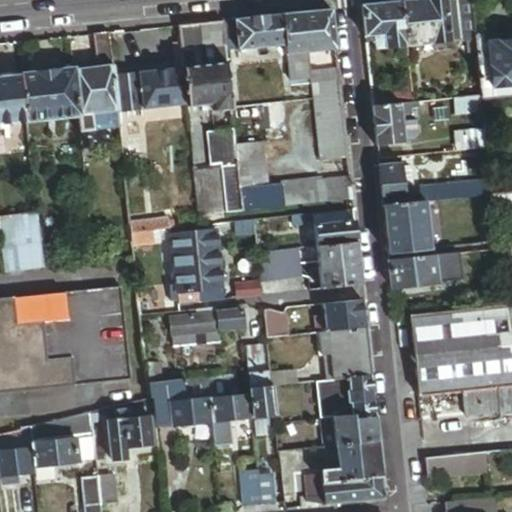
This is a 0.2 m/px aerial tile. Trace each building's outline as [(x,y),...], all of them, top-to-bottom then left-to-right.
[(432,0),(401,3),(406,48),(449,43),(444,0),(432,0)] [(444,0),(449,43),(467,42),(475,41),(475,37),(470,0),(444,0)] [(386,50),(406,48),(401,3),(361,8),(364,38),(370,37),(384,35),(386,50)] [(281,16),(284,46),(285,56),(307,53),(335,50),(331,10),(281,16)] [(237,50),(284,46),(281,16),(233,21),(237,50)] [(211,48),(223,47),(221,22),(177,26),(180,52),(192,50),(199,50),(204,49),(211,48)] [(102,68),(111,67),(108,34),(92,36),(93,59),(102,68)] [(386,50),(384,35),(370,37),(372,51),(386,50)] [(476,51),(476,46),(475,41),(467,42),(468,52),(476,51)] [(511,41),(494,44),(499,89),(509,88),(511,87),(511,41)] [(476,46),(476,51),(480,91),(481,90),(499,89),(494,44),(481,45),(476,46)] [(225,65),(223,47),(211,48),(213,67),(225,65)] [(213,67),(211,48),(204,49),(207,67),(213,67)] [(192,50),(180,52),(182,70),(194,69),(195,69),(192,50)] [(201,68),(199,50),(192,50),(195,69),(201,68)] [(307,53),(285,56),(288,82),(309,80),(308,72),(307,53)] [(230,110),(225,65),(213,67),(207,67),(201,68),(195,69),(194,69),(182,70),(186,105),(186,108),(210,105),(211,110),(211,112),(230,110)] [(105,114),(116,113),(112,78),(111,67),(102,68),(72,71),(77,118),(79,133),(87,132),(86,124),(106,121),(105,114)] [(339,79),(338,69),(308,72),(309,80),(310,82),(314,82),(339,79)] [(186,105),(182,70),(138,75),(142,110),(186,105)] [(25,124),(77,118),(72,71),(20,77),(25,122),(25,124)] [(112,78),(116,113),(142,110),(138,75),(112,78)] [(0,125),(25,122),(20,77),(0,79),(0,125)] [(323,162),(347,160),(339,79),(314,82),(323,162)] [(399,105),(412,103),(410,86),(370,90),(372,107),(399,105)] [(510,97),(509,88),(499,89),(481,90),(482,99),(510,97)] [(482,113),(480,96),(453,99),(455,116),(482,113)] [(412,103),(399,105),(400,115),(409,114),(409,108),(417,108),(416,103),(412,103)] [(200,112),(211,110),(210,105),(186,108),(190,141),(200,140),(198,128),(196,124),(195,114),(200,113),(200,112)] [(400,115),(399,105),(372,107),(376,147),(403,144),(403,141),(401,121),(400,115)] [(416,120),(401,121),(403,141),(413,140),(417,135),(416,120)] [(117,125),(121,161),(141,158),(139,139),(132,140),(131,123),(117,125)] [(487,148),(484,129),(458,132),(460,151),(487,148)] [(232,212),(241,211),(235,158),(232,130),(205,133),(209,167),(219,166),(220,179),(221,185),(224,185),(226,208),(232,212)] [(200,140),(190,141),(193,169),(203,167),(200,140)] [(241,211),(301,205),(299,185),(279,187),(265,189),(262,160),(243,162),(243,157),(235,158),(241,211)] [(382,207),(406,204),(405,194),(402,168),(402,164),(378,166),(382,207)] [(208,180),(220,179),(219,166),(209,167),(203,167),(193,169),(194,181),(208,180)] [(402,168),(405,194),(412,194),(409,167),(402,168)] [(220,179),(208,180),(211,208),(207,215),(232,212),(226,208),(224,185),(221,185),(220,179)] [(208,180),(194,181),(198,216),(207,215),(211,208),(208,180)] [(425,202),(492,195),(490,180),(419,188),(420,203),(425,202)] [(325,183),(321,183),(299,185),(301,205),(327,202),(325,183)] [(511,206),(511,192),(492,195),(493,209),(511,206)] [(405,194),(406,204),(413,203),(412,194),(405,194)] [(413,203),(406,204),(382,207),(388,254),(430,250),(425,202),(420,203),(413,203)] [(353,210),(312,215),(312,220),(313,226),(354,221),(353,210)] [(38,237),(35,212),(0,216),(0,235),(1,242),(38,237)] [(312,215),(290,217),(291,222),(291,225),(303,224),(303,221),(312,220),(312,215)] [(511,236),(511,216),(497,219),(500,238),(511,236)] [(130,233),(150,231),(168,229),(168,223),(167,218),(129,222),(130,233)] [(254,232),(253,220),(235,222),(236,234),(254,232)] [(356,243),(354,221),(313,226),(315,247),(356,243)] [(178,228),(170,229),(170,236),(187,234),(186,227),(178,228)] [(170,229),(168,229),(150,231),(151,241),(171,239),(170,236),(170,229)] [(465,240),(466,246),(497,243),(496,230),(480,232),(481,238),(465,240)] [(151,241),(150,231),(130,233),(131,248),(152,246),(151,241)] [(198,233),(192,233),(198,292),(221,289),(215,231),(198,233)] [(198,292),(192,233),(187,234),(170,236),(171,239),(175,279),(176,294),(198,292)] [(38,237),(1,242),(4,272),(42,268),(38,237)] [(361,285),(356,243),(315,247),(318,276),(319,290),(361,285)] [(298,249),(256,254),(259,281),(301,277),(298,249)] [(443,255),(433,256),(433,263),(434,264),(443,263),(443,262),(443,255)] [(433,263),(433,256),(388,261),(391,288),(435,283),(434,264),(433,263)] [(318,276),(307,277),(309,291),(319,290),(318,276)] [(176,294),(175,279),(167,280),(169,295),(176,294)] [(261,296),(259,283),(243,285),(245,298),(261,296)] [(245,298),(243,285),(233,286),(235,299),(245,298)] [(121,288),(0,300),(0,393),(131,380),(121,288)] [(199,302),(223,300),(221,289),(198,292),(199,302)] [(178,304),(199,302),(198,292),(176,294),(178,304)] [(365,328),(362,300),(322,304),(323,316),(324,324),(325,330),(325,333),(329,332),(365,328)] [(147,303),(138,304),(139,316),(149,315),(147,303)] [(511,387),(511,325),(510,305),(409,316),(419,398),(463,393),(511,387)] [(282,313),(270,310),(262,311),(266,339),(288,337),(285,312),(282,313)] [(242,311),(216,313),(217,331),(244,328),(242,311)] [(217,331),(216,313),(201,315),(168,319),(170,336),(217,331)] [(324,324),(323,316),(314,317),(315,325),(324,324)] [(371,376),(365,328),(329,332),(332,357),(334,380),(371,376)] [(332,357),(329,332),(325,333),(322,333),(324,358),(332,357)] [(248,374),(264,372),(261,346),(245,347),(248,374)] [(327,381),(334,380),(332,357),(324,358),(327,381)] [(157,363),(145,364),(147,384),(159,383),(157,363)] [(269,372),(264,372),(248,374),(250,389),(271,386),(269,375),(269,372)] [(296,372),(269,375),(271,386),(271,388),(283,386),(293,385),(297,385),(296,372)] [(230,381),(229,376),(207,378),(209,399),(231,396),(230,389),(230,381)] [(334,380),(327,381),(315,382),(319,423),(321,423),(325,422),(375,417),(371,376),(334,380)] [(159,383),(147,384),(149,400),(149,405),(153,404),(153,408),(155,428),(211,422),(209,399),(207,378),(182,381),(184,401),(170,403),(167,382),(159,383)] [(184,401),(182,381),(167,382),(170,403),(184,401)] [(271,386),(250,389),(250,394),(253,418),(256,418),(271,416),(274,416),(271,388),(271,386)] [(283,386),(271,388),(274,416),(286,414),(284,392),(283,386)] [(511,387),(463,393),(466,418),(501,414),(501,418),(511,416),(511,387)] [(231,396),(240,395),(239,388),(230,389),(231,396)] [(250,394),(240,395),(231,396),(209,399),(211,422),(230,420),(253,418),(250,394)] [(149,405),(149,400),(142,401),(143,409),(148,409),(153,408),(153,404),(149,405)] [(109,423),(149,419),(148,409),(143,409),(125,411),(108,416),(109,423)] [(91,417),(91,415),(30,430),(32,443),(76,439),(94,437),(92,425),(91,417)] [(98,416),(91,417),(92,425),(99,424),(98,416)] [(377,442),(375,417),(325,422),(326,428),(333,427),(335,446),(377,442)] [(149,419),(109,423),(108,423),(112,462),(128,460),(127,448),(153,446),(150,419),(149,419)] [(230,420),(211,422),(214,447),(232,445),(230,420)] [(325,422),(321,423),(323,447),(325,447),(335,446),(333,427),(326,428),(325,422)] [(0,438),(0,452),(32,449),(32,443),(30,430),(30,428),(22,430),(22,433),(0,438)] [(94,437),(76,439),(78,463),(96,461),(94,437)] [(76,439),(32,443),(32,449),(34,468),(78,463),(76,439)] [(381,478),(377,442),(335,446),(336,459),(340,459),(341,465),(337,469),(321,471),(321,474),(322,484),(381,478)] [(0,478),(35,474),(34,468),(32,449),(0,452),(0,478)] [(482,454),(424,460),(427,487),(485,481),(482,454)] [(243,508),(262,506),(259,479),(258,473),(239,475),(243,508)] [(325,506),(322,484),(321,474),(305,476),(308,503),(325,506)] [(84,511),(102,511),(102,507),(99,479),(98,477),(81,478),(84,511)] [(115,478),(99,479),(102,507),(118,506),(115,478)] [(259,479),(262,506),(276,505),(273,478),(259,479)] [(384,500),(381,478),(322,484),(325,506),(384,500)] [(498,511),(497,499),(445,504),(445,511),(498,511)]
